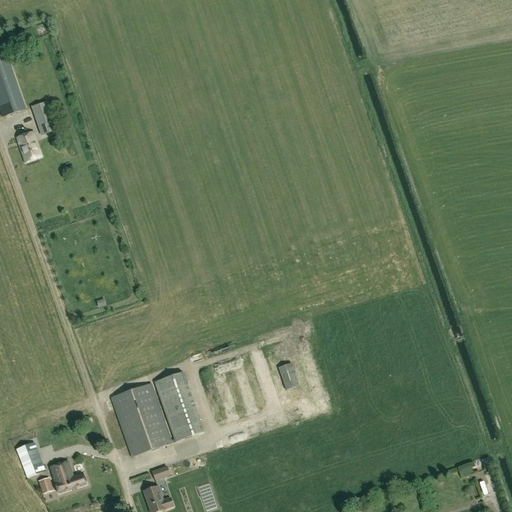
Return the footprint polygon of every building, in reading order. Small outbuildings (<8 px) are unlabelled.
[(0,55),(0,108),(3,118),(26,110),(7,53),(0,55)] [(33,108),(42,136),(56,132),(46,103),(33,108)] [(17,138),(25,163),(42,157),(33,133),(17,138)] [(279,368),(286,391),(299,387),(293,364),(279,368)] [(174,440),(172,441),(173,444),(203,433),(182,374),(154,384),(174,440)] [(173,444),(172,441),(152,384),(112,398),(133,458),(173,444)] [(45,472),(34,444),(18,450),(28,478),(45,472)] [(52,468),(60,494),(87,485),(84,475),(74,478),(69,463),(52,468)] [(166,476),(172,474),(170,468),(164,469),(166,476)] [(49,479),(39,483),(44,494),(53,491),(49,479)] [(144,492),(151,511),(160,511),(167,510),(159,487),(144,492)]
